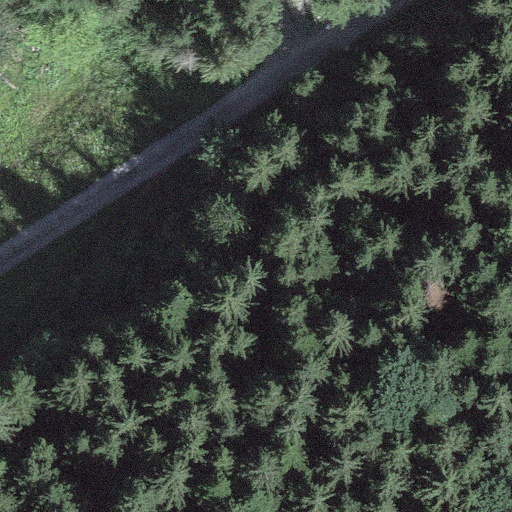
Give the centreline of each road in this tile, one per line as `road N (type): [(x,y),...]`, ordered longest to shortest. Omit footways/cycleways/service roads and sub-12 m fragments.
road 1 (track): [(397,0),(207,135),(0,264)]
road 2 (track): [(207,135),(0,354)]
